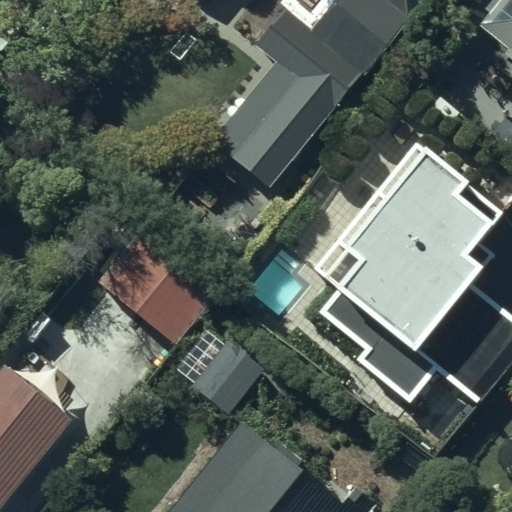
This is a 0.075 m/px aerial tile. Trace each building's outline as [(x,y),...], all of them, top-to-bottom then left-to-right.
[(205,0),(216,8),(222,0),(205,0)] [(434,0),(345,0),(319,35),(294,16),(275,41),(290,52),(215,151),(281,202),(434,0)] [(511,6),(478,48),(511,75),(511,6)] [(508,221),(421,153),(319,283),(344,303),(328,324),(378,362),(367,377),(415,414),(438,384),(479,416),(511,373),(511,324),(474,294),(498,263),(484,252),(508,221)] [(231,302),(150,236),(104,293),(186,358),(231,302)] [(17,384),(2,372),(0,373),(0,510),(70,425),(40,401),(55,383),(32,365),(17,384)] [(341,511),(242,443),(193,511),(341,511)]
